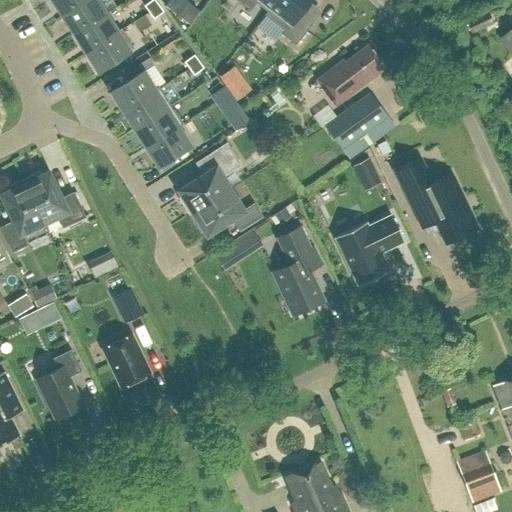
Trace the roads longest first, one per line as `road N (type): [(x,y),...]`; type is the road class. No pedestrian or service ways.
road 1 (residential): [(31,511),(511,279)]
road 2 (residential): [(511,214),(439,60),(378,0)]
road 3 (residential): [(44,124),(109,143),(182,262)]
road 4 (unknown): [(386,339),(455,506)]
